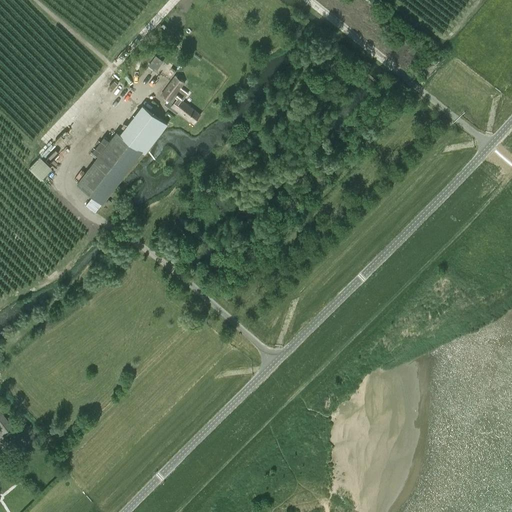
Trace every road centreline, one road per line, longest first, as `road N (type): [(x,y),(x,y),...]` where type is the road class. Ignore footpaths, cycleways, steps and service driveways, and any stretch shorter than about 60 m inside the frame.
road 1 (unclassified): [(125,511),(511,123)]
road 2 (track): [(112,67),(140,91),(61,183),(67,194),(166,265),(276,362)]
road 3 (track): [(307,0),(415,86)]
